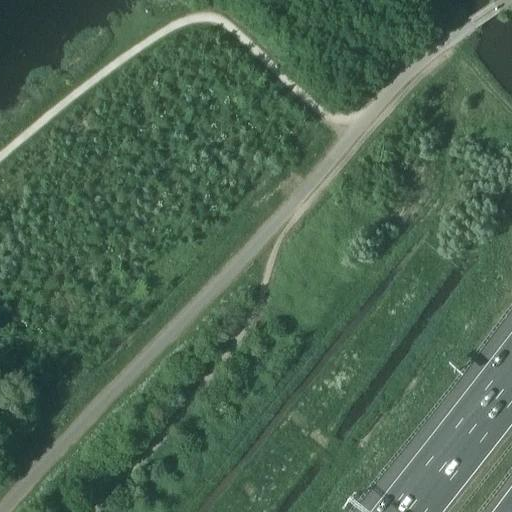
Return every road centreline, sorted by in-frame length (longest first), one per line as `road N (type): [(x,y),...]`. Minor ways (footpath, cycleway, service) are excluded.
road 1 (unknown): [(79,511),(235,337),(257,303),(274,221)]
road 2 (motorway): [(511,379),(409,511)]
